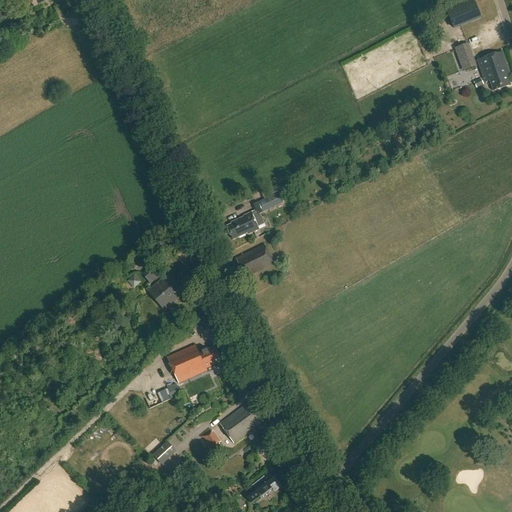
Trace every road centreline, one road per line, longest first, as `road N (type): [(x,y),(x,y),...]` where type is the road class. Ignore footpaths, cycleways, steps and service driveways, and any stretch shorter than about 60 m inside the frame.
road 1 (tertiary): [(325,491),(268,389),(92,0)]
road 2 (unclassified): [(325,491),(511,261)]
